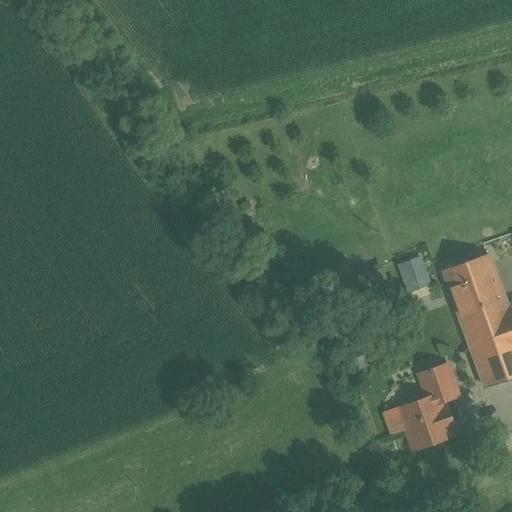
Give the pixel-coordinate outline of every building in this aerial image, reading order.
[(486,252),(443,269),(464,322),(507,305),(486,252)] [(426,255),(402,263),(412,291),(436,283),(426,255)] [(511,305),(464,323),(488,387),(511,377),(511,305)] [(419,375),(428,399),(438,396),(441,402),(458,395),(448,365),(438,368),(419,375)] [(438,397),(400,410),(414,449),(426,445),(452,435),(449,427),(453,426),(446,408),(442,410),(438,397)]
